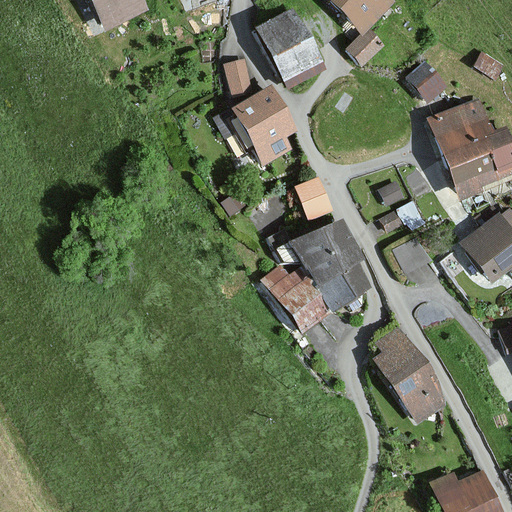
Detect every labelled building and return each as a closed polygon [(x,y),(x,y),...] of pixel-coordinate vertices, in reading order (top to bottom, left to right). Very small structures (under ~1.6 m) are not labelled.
[(140,12),(133,0),(81,0),(97,33),(140,12)] [(389,1),(387,0),(315,0),(352,37),(389,1)] [(317,64),(287,10),(247,32),(276,86),(317,64)] [(378,48),(363,31),(341,52),(356,68),(378,48)] [(249,89),(242,61),(223,66),(230,94),(249,89)] [(441,86),(421,66),(406,81),(423,100),(441,86)] [(291,133),(264,89),(224,114),(258,168),(285,151),(279,140),(291,133)] [(478,103),(424,121),(436,155),(476,142),(487,138),(489,137),(478,103)] [(487,138),(476,142),(436,155),(452,201),(472,194),(470,188),(511,174),(511,157),(503,132),(489,137),(487,138)] [(315,180),(292,189),(305,220),(328,210),(315,180)] [(511,263),(511,238),(494,215),(454,244),(485,284),(511,263)] [(303,266),(315,286),(352,265),(358,262),(333,219),(278,251),(286,265),(291,273),(303,266)] [(417,233),(390,245),(402,270),(428,258),(417,233)] [(297,330),(330,311),(315,286),(303,266),(291,273),(286,265),(265,278),(297,330)] [(330,311),(367,289),(352,265),(315,286),(330,311)] [(442,401),(394,331),(375,343),(381,352),(371,359),(413,421),(442,401)] [(495,511),(477,474),(452,485),(448,477),(424,488),(435,511),(495,511)]
